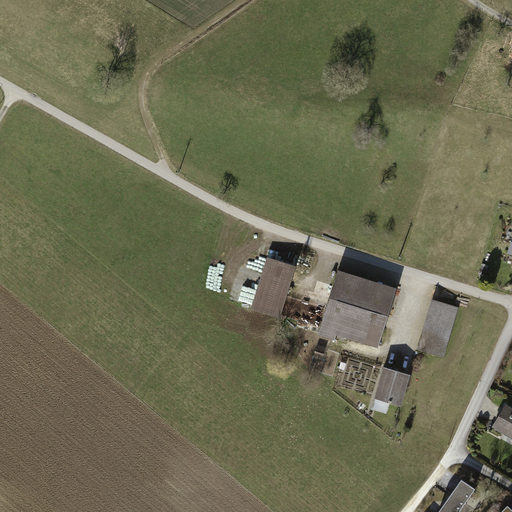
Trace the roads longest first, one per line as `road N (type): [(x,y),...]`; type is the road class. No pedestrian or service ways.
road 1 (residential): [(511,302),(283,232),(0,81)]
road 2 (track): [(244,0),(164,56),(146,78),(143,106),(168,176)]
road 3 (residential): [(455,452),(511,324)]
